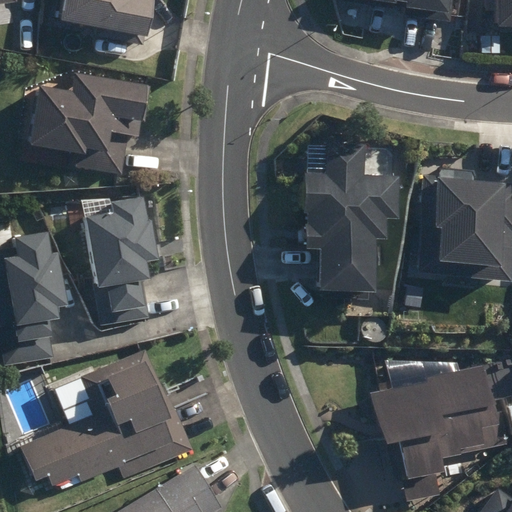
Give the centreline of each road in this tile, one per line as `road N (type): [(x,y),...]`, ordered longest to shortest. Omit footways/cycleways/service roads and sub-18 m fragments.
road 1 (residential): [(232,46),(221,192),(230,275),(255,372),(322,511)]
road 2 (residential): [(232,46),(431,97),(511,103)]
